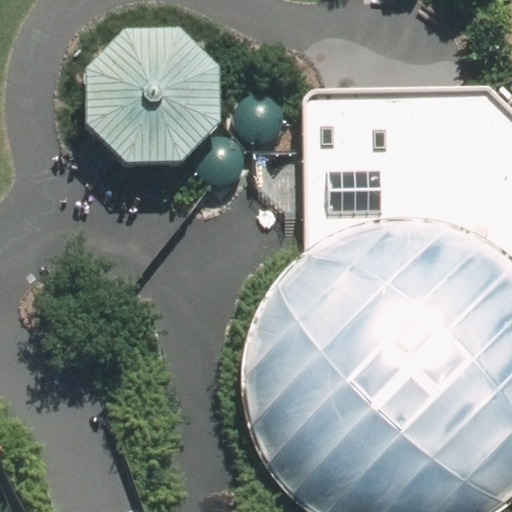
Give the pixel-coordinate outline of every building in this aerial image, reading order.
[(175,19),(117,22),(80,61),(84,120),(126,160),(177,159),(217,120),(210,51),(175,19)] [(304,93),(304,253),(348,226),(400,214),(453,219),(501,241),(511,251),(511,107),(490,86),(304,93)] [(278,118),(279,112),(278,105),(274,99),(269,94),(263,92),(256,91),(250,93),(245,96),(241,101),(238,107),(238,113),(239,119),(243,125),(249,130),(255,132),(262,132),(269,129),(274,125),(278,118)] [(243,167),(244,160),(242,153),(239,147),(234,142),(228,140),(221,140),(215,141),(210,144),(206,149),(203,155),(203,161),(204,167),(208,173),(213,178),(220,180),(227,180),(234,177),(239,173),(243,167)] [(487,511),(495,509),(511,493),(511,251),(501,241),(453,219),(400,214),(348,226),(304,253),(270,294),(252,344),(251,396),(267,446),(299,488),(333,511),(487,511)]
